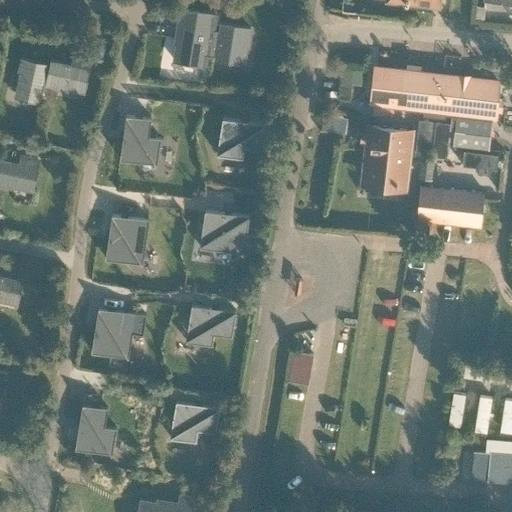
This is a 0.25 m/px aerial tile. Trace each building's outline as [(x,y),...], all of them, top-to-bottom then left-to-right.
[(177,39),(173,60),(209,66),(210,55),(213,33),(214,33),(216,17),(210,16),(210,15),(181,10),(179,26),(178,26),(176,39),(177,39)] [(214,33),(213,33),(210,55),(216,56),(216,61),(241,65),(245,44),(249,44),(251,31),(221,26),(220,34),(214,33)] [(74,58),(72,67),(88,70),(90,62),(74,58)] [(18,96),(15,112),(35,117),(38,102),(43,80),(44,74),(50,75),(51,69),(45,67),(46,66),(22,61),(20,72),(24,73),(18,96)] [(52,62),(51,69),(50,75),(44,74),(43,80),(48,81),(47,86),(58,89),(59,85),(84,90),(88,70),(52,62)] [(377,70),(373,101),(394,104),(424,107),(423,117),(445,119),(446,110),(457,111),(492,115),(496,83),(420,75),(406,73),(377,70)] [(455,130),(453,145),(488,149),(492,115),(457,111),(456,118),(455,130)] [(327,112),(327,125),(350,126),(350,113),(327,112)] [(126,115),(120,159),(157,164),(161,138),(149,136),(152,118),(126,115)] [(222,117),(216,154),(243,158),(244,146),(262,148),(266,123),(222,117)] [(419,120),(415,154),(430,156),(434,122),(419,120)] [(435,122),(431,155),(446,157),(450,124),(435,122)] [(405,181),(408,153),(411,130),(383,126),(371,124),(364,177),(383,179),(405,181)] [(464,151),(462,165),(497,169),(498,155),(464,151)] [(0,185),(6,187),(7,183),(31,188),(36,169),(38,160),(22,157),(20,165),(0,161),(0,162),(0,185)] [(432,180),(433,161),(419,160),(418,179),(432,180)] [(481,227),(484,192),(420,185),(416,220),(481,227)] [(205,209),(200,247),(252,254),(255,235),(247,233),(249,216),(205,209)] [(112,214),(105,258),(143,264),(149,219),(112,214)] [(0,277),(0,298),(16,302),(21,282),(0,277)] [(192,304),(186,341),(212,345),(214,333),(232,336),(236,311),(192,304)] [(98,307),(91,351),(129,357),(133,333),(143,334),(146,315),(98,307)] [(314,381),(318,349),(296,347),(293,378),(314,381)] [(466,365),(464,377),(504,384),(506,372),(466,365)] [(466,396),(454,393),(449,426),(460,428),(466,396)] [(492,400),(481,398),(475,430),(487,432),(492,400)] [(176,400),(170,437),(196,442),(198,430),(216,432),(220,407),(176,400)] [(511,401),(506,400),(501,432),(511,434),(511,401)] [(82,404),(75,448),(112,454),(116,428),(105,426),(108,408),(82,404)] [(511,440),(486,438),(485,451),(489,452),(511,453),(511,440)] [(473,450),(471,479),(487,480),(489,452),(485,451),(473,450)] [(511,454),(489,452),(487,480),(511,482),(511,454)] [(140,500),(138,511),(191,511),(194,497),(180,494),(178,503),(157,499),(157,502),(140,500)]
